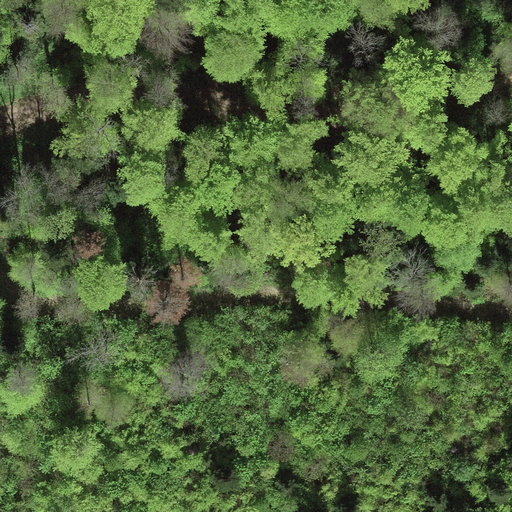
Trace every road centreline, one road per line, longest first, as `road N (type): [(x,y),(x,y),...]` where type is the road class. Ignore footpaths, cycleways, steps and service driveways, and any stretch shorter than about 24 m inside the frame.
road 1 (track): [(511,64),(326,117),(137,94),(57,103),(0,124)]
road 2 (track): [(0,287),(27,305),(385,294),(511,312)]
